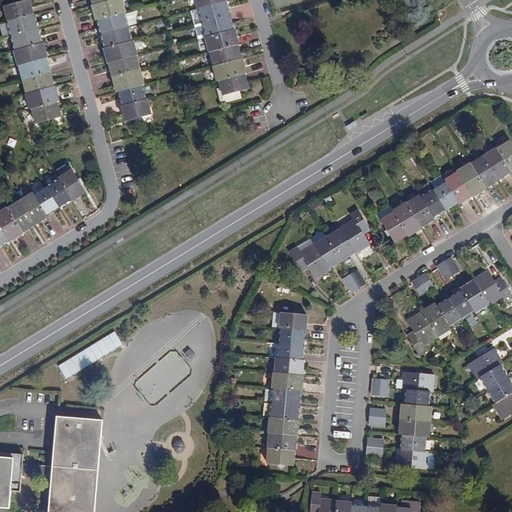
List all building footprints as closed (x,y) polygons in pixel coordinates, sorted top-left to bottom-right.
[(11,21),(35,14),(31,0),(22,2),(17,4),(7,6),(11,21)] [(99,20),(100,19),(128,12),(125,0),(114,0),(96,5),(95,5),(99,20)] [(199,0),(201,8),(202,8),(228,1),(229,1),(229,0),(199,0)] [(232,15),(228,1),(202,8),(206,22),(232,15)] [(128,12),(100,19),(104,34),(132,27),(128,12)] [(35,14),(11,21),(10,21),(13,36),(39,29),(35,14)] [(232,15),(206,22),(209,36),(236,29),(232,15)] [(108,48),(135,41),(132,27),(104,34),(108,48)] [(236,29),(209,36),(208,36),(212,52),(214,51),(240,45),(241,44),(237,28),(236,29)] [(43,43),(39,29),(13,36),(17,50),(43,43)] [(135,41),(108,48),(107,48),(110,63),(112,62),(139,55),(140,55),(137,40),(135,41)] [(43,43),(17,50),(16,50),(19,65),(21,64),(47,58),(48,57),(44,42),(43,43)] [(244,59),(240,45),(214,51),(217,66),(244,59)] [(115,77),(143,70),(139,55),(112,62),(115,77)] [(47,58),(21,64),(25,79),(51,72),(47,58)] [(244,59),(217,66),(216,66),(220,80),(223,79),(246,73),(249,72),(245,58),(244,59)] [(122,91),(145,85),(147,84),(143,70),(115,77),(119,92),(122,91)] [(51,72),(25,79),(29,94),(55,87),(51,72)] [(250,87),(246,73),(223,79),(226,93),(236,91),(242,89),(250,87)] [(145,85),(122,91),(126,106),(149,99),(145,85)] [(31,108),(34,107),(58,101),(60,100),(56,87),(55,87),(29,94),(28,94),(31,108)] [(149,99),(126,106),(124,106),(128,120),(138,117),(143,116),(154,113),(150,99),(149,99)] [(58,101),(34,107),(37,121),(47,119),(53,117),(62,115),(58,101)] [(496,147),(510,170),(511,168),(511,144),(509,139),(496,147)] [(510,171),(510,170),(496,147),(495,146),(482,154),(497,179),(510,171)] [(470,162),(485,186),(497,179),(482,154),(470,162)] [(457,170),(472,194),(486,187),(485,186),(470,162),(470,161),(456,169),(457,170)] [(61,179),(72,198),(73,197),(86,190),(81,183),(78,178),(74,170),(60,178),(61,179)] [(445,177),(446,179),(459,200),(459,201),(472,194),(457,170),(445,177)] [(48,187),(59,205),(72,198),(61,179),(48,187)] [(446,179),(432,186),(445,208),(459,200),(446,179)] [(445,208),(432,186),(419,194),(432,216),(445,208)] [(35,194),(47,212),(59,205),(48,187),(35,194)] [(35,193),(22,200),(35,223),(48,215),(47,212),(35,194),(35,193)] [(406,201),(421,225),(433,217),(432,216),(419,194),(418,193),(406,201)] [(22,200),(9,208),(23,231),(35,223),(22,200)] [(421,225),(406,201),(405,200),(393,208),(393,209),(407,232),(408,233),(421,226),(421,225)] [(338,224),(339,225),(354,250),(354,251),(369,242),(361,228),(368,224),(357,206),(349,210),(352,215),(338,224)] [(23,231),(9,208),(8,207),(0,212),(0,222),(10,239),(10,240),(24,232),(23,231)] [(394,240),(407,232),(393,209),(381,217),(394,240)] [(0,245),(10,239),(0,222),(0,245)] [(341,257),(354,250),(339,225),(326,232),(341,257)] [(341,257),(326,232),(313,240),(328,265),(341,257)] [(328,265),(313,240),(313,239),(298,248),(295,244),(288,248),(299,266),(305,262),(313,276),(329,266),(328,265)] [(444,259),(453,272),(460,268),(452,254),(444,259)] [(446,277),(453,272),(444,259),(438,263),(446,277)] [(357,267),(349,271),(358,285),(365,280),(357,267)] [(474,279),(488,302),(489,303),(503,295),(506,300),(511,296),(511,293),(503,279),(496,282),(488,268),(474,277),(474,279)] [(426,270),(419,274),(427,288),(435,284),(426,270)] [(358,285),(349,271),(342,275),(350,289),(358,285)] [(427,288),(419,274),(412,278),(420,292),(427,288)] [(462,288),(474,308),(475,310),(488,302),(474,279),(461,286),(462,288)] [(449,296),(461,316),(474,308),(462,288),(449,296)] [(436,304),(448,324),(461,316),(449,296),(436,304)] [(434,301),(422,308),(438,335),(450,327),(448,324),(436,304),(434,301)] [(280,323),(305,326),(307,310),(281,307),(279,323),(280,323)] [(425,342),(438,335),(422,308),(408,317),(416,331),(410,335),(420,353),(428,348),(425,342)] [(305,326),(280,323),(279,338),(303,340),(305,326)] [(279,338),(277,353),(302,355),(303,340),(279,338)] [(477,377),(480,376),(501,363),(503,362),(494,347),(469,363),(477,377)] [(273,367),(302,370),(304,355),(302,355),(277,353),(275,352),(273,367)] [(487,389),(508,376),(501,363),(480,376),(487,389)] [(302,370),(273,367),(272,367),(271,382),(273,382),(302,386),(304,371),(302,370)] [(402,387),(405,388),(429,390),(433,391),(434,373),(404,370),(402,387)] [(373,376),(372,385),(388,386),(388,377),(373,376)] [(487,389),(495,402),(511,391),(511,381),(508,376),(487,389)] [(300,401),(302,386),(273,382),(271,397),(300,401)] [(388,386),(372,385),(371,393),(387,394),(388,386)] [(404,403),(428,405),(429,390),(405,388),(404,403)] [(511,391),(495,402),(493,403),(502,418),(511,411),(511,391)] [(300,401),(271,397),(270,412),(299,415),(300,401)] [(399,418),(430,421),(432,406),(428,405),(404,403),(401,403),(399,418)] [(370,406),(369,415),(385,416),(386,408),(370,406)] [(53,464),(52,474),(48,511),(94,511),(69,509),(75,442),(101,444),(103,417),(58,412),(53,464)] [(299,415),(270,412),(269,412),(267,427),(269,427),(298,431),(299,431),(300,415),(299,415)] [(385,416),(369,415),(368,423),(384,424),(385,416)] [(402,432),(425,435),(429,435),(430,421),(399,418),(398,432),(402,432)] [(296,446),(298,431),(269,427),(267,442),(268,442),(295,445),(296,446)] [(425,435),(402,432),(400,447),(424,450),(425,435)] [(367,436),(366,444),(382,446),(383,437),(367,436)] [(293,460),(295,445),(268,442),(267,458),(293,460)] [(382,446),(366,444),(366,452),(381,454),(382,446)] [(427,450),(424,450),(400,447),(397,447),(395,464),(425,467),(427,450)] [(0,504),(10,505),(12,487),(20,488),(21,470),(22,461),(23,451),(0,448),(0,504)] [(22,461),(21,470),(52,474),(53,464),(22,461)] [(338,511),(339,501),(339,499),(323,498),(324,492),(315,491),(313,511),(321,511),(320,511),(338,511)] [(412,508),(398,507),(397,511),(421,511),(422,501),(413,500),(412,508)] [(339,501),(338,511),(352,511),(354,505),(354,502),(339,501)]
